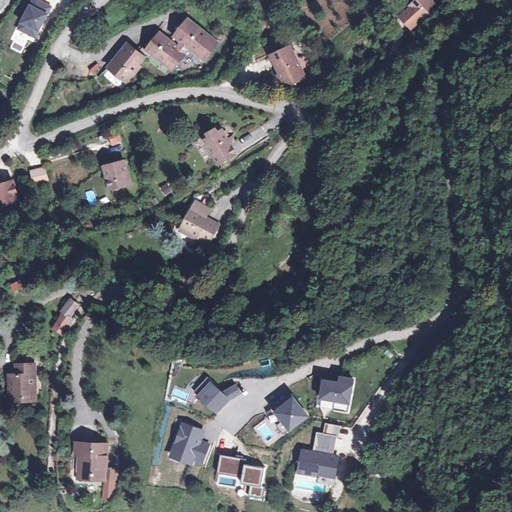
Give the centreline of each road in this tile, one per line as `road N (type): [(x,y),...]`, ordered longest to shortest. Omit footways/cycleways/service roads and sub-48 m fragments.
road 1 (residential): [(467,4),(481,13),(480,30),(451,59),(445,126),(458,223),(451,314),(305,372),(228,422)]
road 2 (residential): [(295,110),(295,131),(266,166),(218,268),(71,288),(42,300),(13,328)]
road 3 (residential): [(23,142),(160,94),(209,93),(295,110)]
road 4 (track): [(58,511),(50,460),(59,365),(77,318),(111,285)]
road 5 (residential): [(295,110),(375,74),(467,4)]
road 6 (residential): [(105,0),(66,32),(23,142)]
